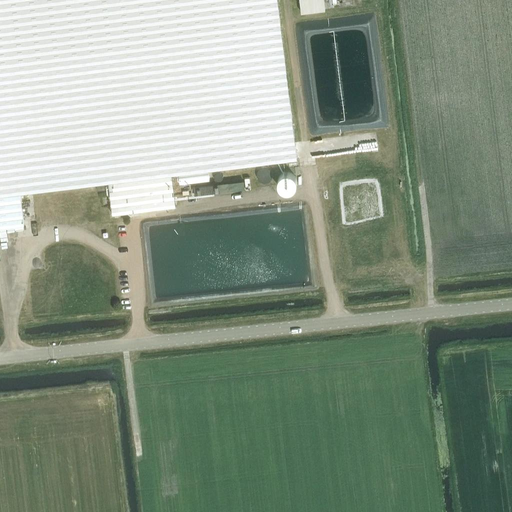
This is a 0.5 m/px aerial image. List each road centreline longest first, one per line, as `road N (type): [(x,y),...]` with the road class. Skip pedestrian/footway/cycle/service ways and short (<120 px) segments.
road 1 (unclassified): [(0,359),(511,306)]
road 2 (track): [(133,264),(92,238),(47,236),(26,253),(9,310),(15,357)]
road 3 (track): [(141,344),(129,221)]
